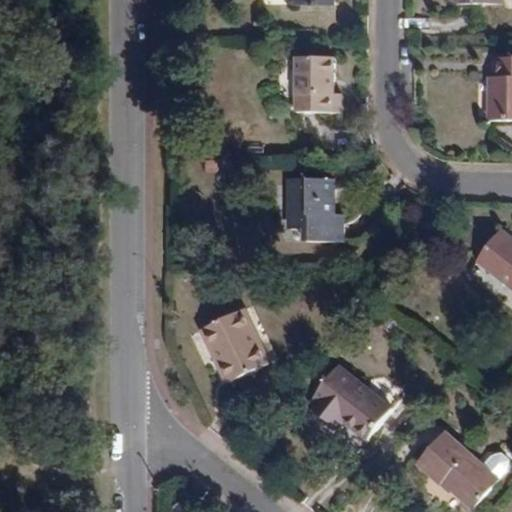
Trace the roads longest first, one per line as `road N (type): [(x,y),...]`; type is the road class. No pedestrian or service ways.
road 1 (residential): [(129,425),(129,0)]
road 2 (residential): [(384,0),(383,97),(412,170),(455,183),(511,184)]
road 3 (residential): [(129,425),(172,440),(265,511)]
